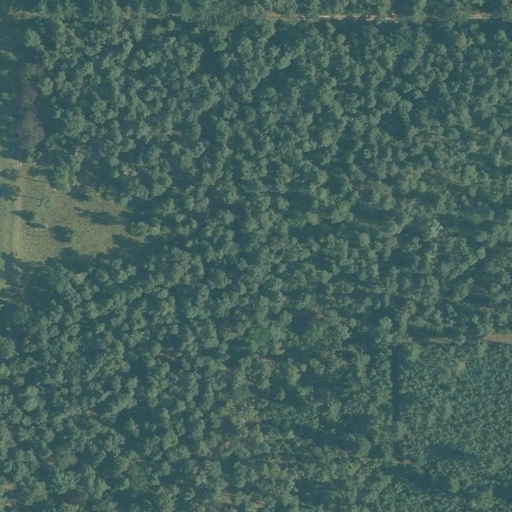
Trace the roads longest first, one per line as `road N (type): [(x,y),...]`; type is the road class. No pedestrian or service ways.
road 1 (track): [(239,0),(225,511)]
road 2 (track): [(511,15),(0,18)]
road 3 (track): [(22,18),(7,511)]
road 4 (track): [(397,0),(383,349),(389,443)]
road 5 (track): [(383,349),(511,353)]
